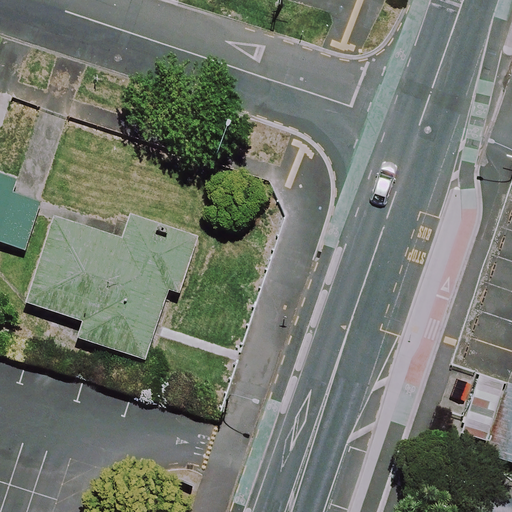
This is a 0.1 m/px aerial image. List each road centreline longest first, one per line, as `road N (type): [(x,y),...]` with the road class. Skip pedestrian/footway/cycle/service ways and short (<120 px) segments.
road 1 (secondary): [(416,126),(288,511)]
road 2 (residential): [(416,126),(39,0)]
road 3 (secondary): [(458,0),(416,126)]
